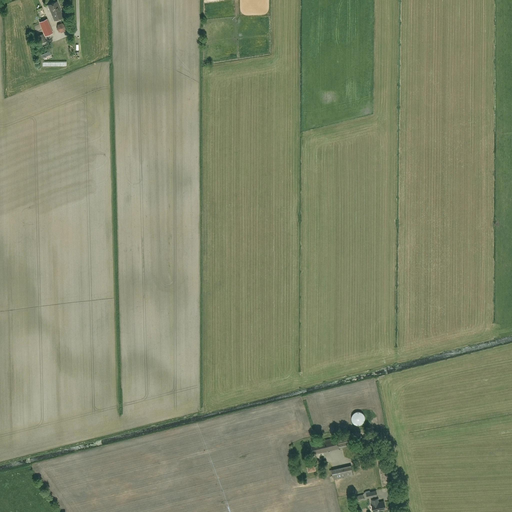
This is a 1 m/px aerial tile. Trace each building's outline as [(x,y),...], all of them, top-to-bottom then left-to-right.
[(64,17),(57,1),(48,5),(54,20),(64,17)] [(53,32),(47,19),(40,22),(45,36),(53,32)] [(57,25),(57,29),(61,32),(65,30),(66,25),(62,23),(57,25)] [(42,34),(37,36),(40,43),(45,41),(42,34)] [(358,412),(355,412),(354,414),(352,416),(352,418),(352,420),(353,422),(355,424),(357,425),(359,425),(361,424),(363,423),(364,421),(365,419),(365,417),(364,414),(362,413),(360,412),(358,412)] [(313,454),(355,444),(352,433),(310,443),(313,454)] [(371,444),(351,448),(352,449),(348,450),(349,456),(353,456),(353,457),(373,452),(371,444)] [(309,462),(309,464),(307,465),(309,472),(315,470),(313,461),(309,462)] [(340,467),(331,469),(334,479),(342,477),(340,467)] [(366,493),(367,498),(377,496),(376,490),(366,493)] [(371,500),(372,504),(374,511),(385,509),(384,501),(379,502),(378,498),(371,500)]
